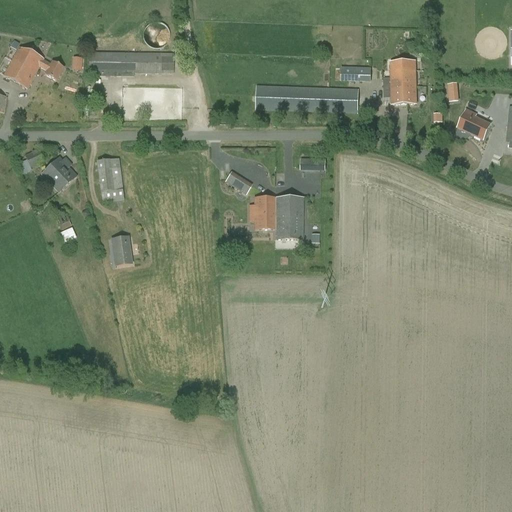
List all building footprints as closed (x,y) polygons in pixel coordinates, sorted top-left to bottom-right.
[(168,41),(169,37),(168,32),(166,28),(163,25),(158,24),(154,24),(149,25),(146,28),(144,32),(143,37),(144,41),(146,45),(149,48),(154,50),(158,50),(163,48),(166,45),(168,41)] [(3,78),(14,84),(25,63),(29,65),(31,62),(33,63),(36,57),(19,50),(3,78)] [(173,75),(174,55),(89,54),(88,78),(134,79),(134,75),(173,75)] [(51,66),(48,64),(43,62),(43,61),(36,57),(33,63),(31,62),(29,65),(25,63),(14,84),(27,91),(39,68),(47,73),(45,76),(56,83),(64,69),(52,63),(51,66)] [(72,58),(72,71),(83,71),(83,58),(72,58)] [(417,105),(416,64),(416,63),(391,63),(392,106),(417,105)] [(370,83),(371,69),(341,68),(340,82),(370,83)] [(358,116),(359,91),(256,87),(256,112),(358,116)] [(455,89),(448,90),(449,103),(456,102),(455,89)] [(483,141),(490,126),(473,118),(474,116),(466,112),(458,129),(483,141)] [(31,171),(44,164),(37,151),(25,157),(31,171)] [(59,195),(77,178),(69,169),(72,166),(69,163),(66,166),(59,159),(41,176),(59,195)] [(100,194),(123,191),(120,169),(111,170),(110,161),(97,163),(100,194)] [(240,193),(245,197),(251,188),(246,185),(240,193)] [(275,232),(275,200),(255,200),(255,208),(250,208),(250,216),(255,216),(255,232),(275,232)] [(303,200),(275,200),(275,232),(275,242),(303,242),(303,200)] [(61,231),(71,228),(68,216),(58,218),(61,231)] [(60,233),(64,244),(77,238),(72,228),(60,233)] [(115,268),(132,266),(128,239),(111,241),(115,268)]
